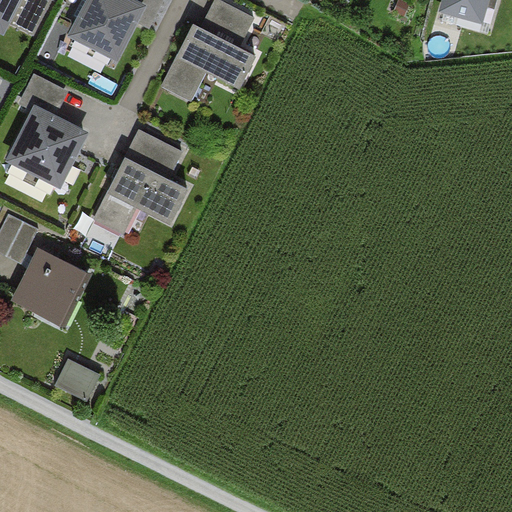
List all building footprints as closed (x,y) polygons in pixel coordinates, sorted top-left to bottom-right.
[(0,0),(0,30),(12,37),(16,28),(38,38),(55,0),(0,0)] [(88,0),(72,33),(124,59),(141,24),(151,30),(165,0),(88,0)] [(260,20),(223,0),(216,0),(169,86),(198,102),(214,74),(244,90),(263,56),(246,46),(260,20)] [(64,115),(74,95),(37,77),(23,106),(37,114),(14,161),(67,186),(94,130),(64,115)] [(188,154),(146,131),(98,219),(131,237),(147,208),(177,224),(195,191),(174,180),(188,154)] [(43,230),(13,216),(0,243),(0,250),(27,263),(43,230)] [(100,275),(50,250),(24,302),(74,327),(100,275)] [(60,380),(92,394),(105,366),(72,351),(60,380)]
